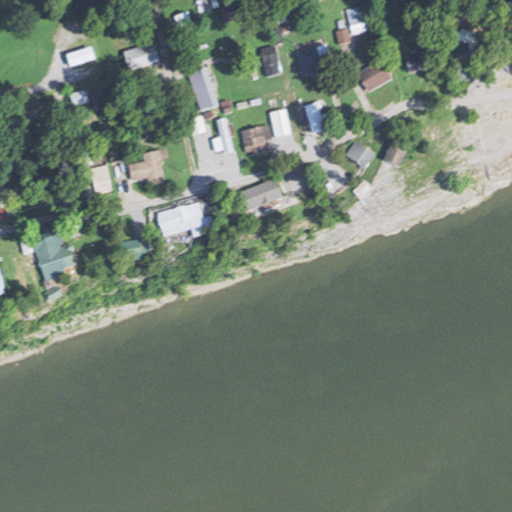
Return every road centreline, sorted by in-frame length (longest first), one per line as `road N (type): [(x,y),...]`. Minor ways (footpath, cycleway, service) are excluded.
road 1 (residential): [(482,95),(398,104),(262,168),(83,217),(49,214),(0,226)]
road 2 (residential): [(200,183),(159,29),(160,0)]
